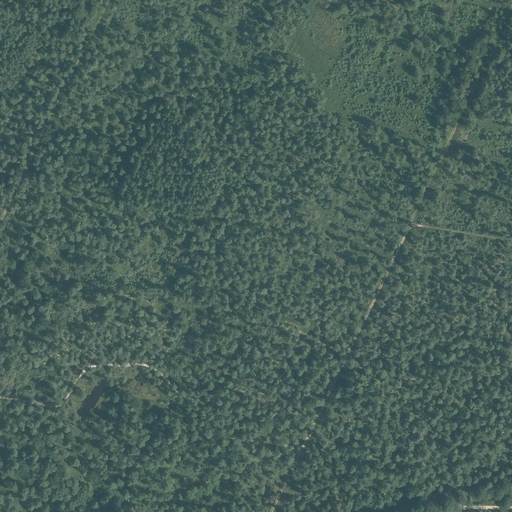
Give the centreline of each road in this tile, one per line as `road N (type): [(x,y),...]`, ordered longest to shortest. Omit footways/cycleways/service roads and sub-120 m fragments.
road 1 (track): [(300,448),(228,438),(142,364),(92,367),(57,406),(0,397)]
road 2 (track): [(0,226),(110,0)]
road 3 (track): [(300,448),(410,224)]
road 4 (track): [(410,224),(511,13)]
